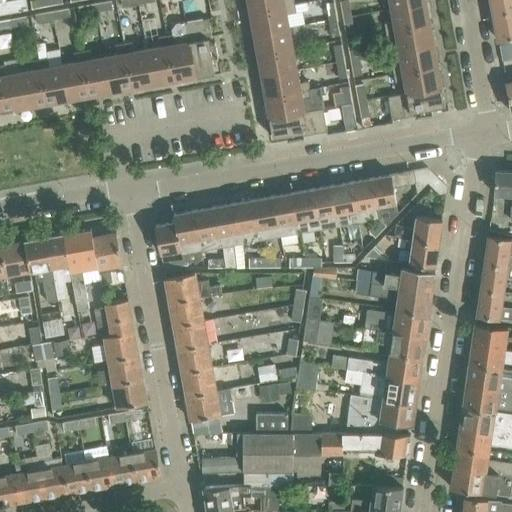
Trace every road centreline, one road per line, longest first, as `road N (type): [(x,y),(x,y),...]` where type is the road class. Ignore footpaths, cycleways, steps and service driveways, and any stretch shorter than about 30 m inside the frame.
road 1 (residential): [(424,511),(488,130)]
road 2 (residential): [(126,189),(488,130)]
road 3 (residential): [(186,487),(126,189)]
road 4 (residential): [(43,511),(186,487)]
road 5 (residential): [(464,0),(488,130)]
road 6 (residential): [(0,211),(126,189)]
